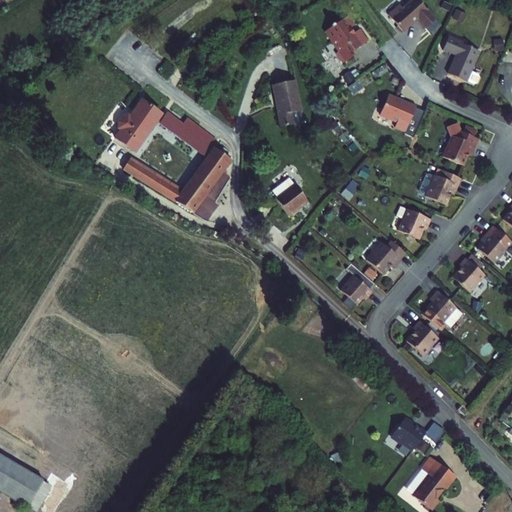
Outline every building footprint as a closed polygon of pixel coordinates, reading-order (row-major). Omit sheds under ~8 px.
[(392,8),(381,18),(390,28),(394,33),(396,34),(410,22),(418,31),(429,22),(419,11),(418,11),(408,0),(407,0),(395,11),(392,8)] [(346,30),(339,20),(321,33),(320,38),(332,55),(330,57),(337,67),(348,59),(345,56),(360,45),(351,33),(347,36),(343,32),(346,30)] [(460,46),(444,40),(438,54),(451,60),(443,78),(461,86),(462,84),(469,87),(472,86),(474,81),(473,78),(466,75),(474,56),(459,49),(460,46)] [(170,65),(153,56),(145,68),(155,74),(156,73),(163,76),(170,65)] [(286,83),(265,88),(275,130),(286,127),(283,115),(293,113),(286,83)] [(413,110),(385,99),(376,118),(394,128),(392,132),(401,135),(401,138),(409,143),(421,116),(412,113),(413,110)] [(116,120),(113,124),(112,130),(115,132),(109,140),(116,145),(130,154),(150,124),(200,161),(217,173),(224,163),(155,111),(152,115),(136,103),(124,119),(121,117),(116,120)] [(457,138),(455,137),(451,144),(446,142),(437,162),(457,172),(462,161),(464,158),(466,159),(473,146),(467,143),(470,137),(460,132),(457,138)] [(200,161),(195,168),(212,180),(217,173),(200,161)] [(212,180),(195,168),(176,194),(124,162),(117,171),(187,214),(212,180)] [(449,198),(455,185),(437,176),(434,183),(429,180),(428,182),(423,180),(419,181),(413,195),(415,198),(417,199),(419,201),(440,211),(445,200),(446,197),(449,198)] [(296,203),(279,182),(263,195),(281,218),(289,212),(287,210),(296,203)] [(511,205),(511,204),(506,210),(508,212),(506,215),(498,224),(511,235),(511,205)] [(398,222),(392,234),(412,243),(417,232),(419,229),(422,231),(425,224),(395,210),(391,219),(398,222)] [(511,256),(511,251),(489,231),(479,242),(481,244),(478,246),(472,253),(489,268),(502,254),(509,261),(511,256)] [(400,256),(385,243),(381,248),(377,245),(362,262),(378,276),(386,267),(388,265),(391,267),(400,256)] [(481,270),(467,258),(463,263),(477,275),(481,270)] [(463,263),(461,261),(456,268),(458,270),(456,272),(449,281),(466,296),(481,278),(477,275),(463,263)] [(371,286),(348,265),(343,271),(349,276),(336,291),(353,306),(360,297),(362,295),(365,297),(368,293),(366,291),(371,286)] [(433,294),(428,300),(431,303),(428,305),(418,318),(437,335),(443,329),(440,326),(453,311),(433,294)] [(434,342),(414,325),(409,331),(412,333),(410,336),(402,345),(419,359),(434,342)] [(464,416),(469,411),(462,405),(457,410),(464,416)] [(412,455),(425,436),(419,431),(418,433),(413,429),(414,428),(404,421),(391,440),(392,443),(398,447),(401,447),(412,455)] [(421,444),(416,450),(423,456),(428,449),(421,444)] [(39,484),(0,460),(0,499),(20,511),(22,511),(23,511),(38,485),(39,484)] [(412,499),(430,511),(438,502),(436,500),(441,492),(443,493),(454,478),(429,460),(420,472),(427,477),(412,499)] [(420,472),(405,493),(412,499),(427,477),(420,472)] [(38,485),(23,511),(34,511),(47,491),(38,485)]
